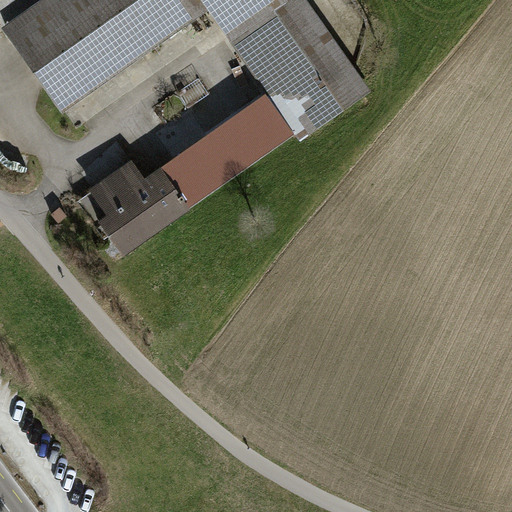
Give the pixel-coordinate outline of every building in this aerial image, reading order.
[(57,0),(10,33),(61,106),(205,6),(229,39),(233,36),(284,1),(282,0),(57,0)] [(285,0),(284,1),(233,36),(283,108),(297,127),(301,134),(365,89),(302,0),(285,0)] [(297,127),(283,108),(278,112),(271,101),(163,175),(184,205),(297,127)] [(185,208),(184,205),(163,175),(159,170),(144,181),(132,163),(93,189),(118,225),(113,228),(127,248),(185,208)] [(68,216),(61,207),(51,214),(59,224),(68,216)]
